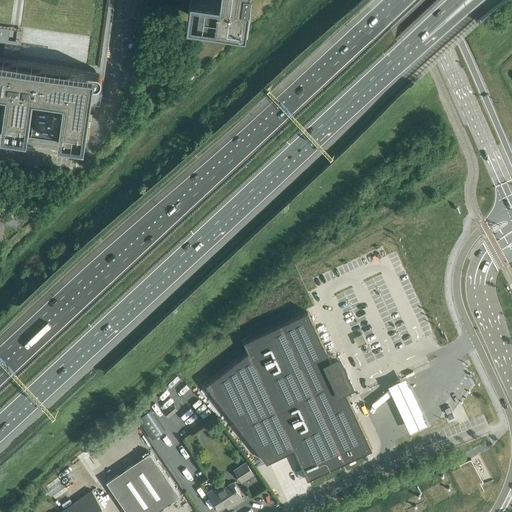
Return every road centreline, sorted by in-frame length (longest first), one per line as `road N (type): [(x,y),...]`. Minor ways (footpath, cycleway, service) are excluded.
road 1 (motorway): [(0,422),(423,31)]
road 2 (motorway): [(398,0),(0,365)]
road 3 (unclassified): [(511,205),(470,241),(456,284),(511,422)]
road 4 (secondary): [(423,0),(511,205)]
road 5 (unclassified): [(295,511),(486,421)]
road 6 (secondary): [(511,158),(443,0)]
road 7 (unclassified): [(511,380),(479,290),(484,264),(511,237)]
